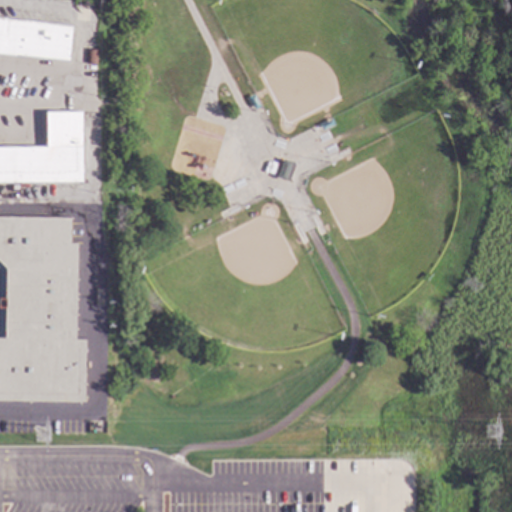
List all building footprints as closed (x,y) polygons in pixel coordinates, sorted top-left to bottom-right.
[(0,18),(71,26),(67,64),(0,56),(0,18)] [(94,66),(86,65),(86,51),(94,51),(94,66)] [(80,184),(0,184),(0,147),(44,147),(44,112),(79,112),(80,184)] [(290,162),(284,181),(275,178),(281,159),(290,162)] [(68,244),(75,244),(73,340),(84,340),(82,404),(44,403),(44,406),(30,406),(30,403),(17,403),(17,405),(3,405),(3,403),(0,402),(0,217),(68,219),(68,244)]
